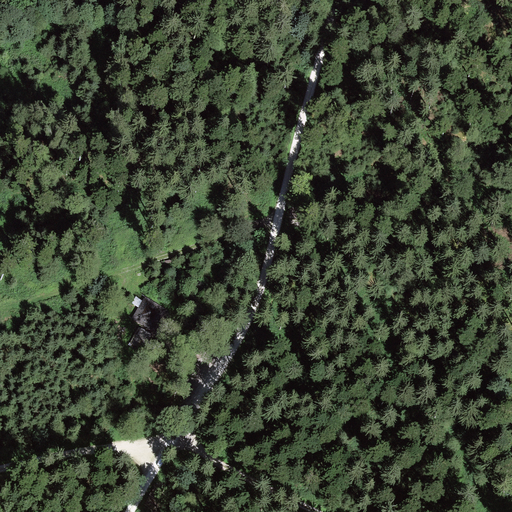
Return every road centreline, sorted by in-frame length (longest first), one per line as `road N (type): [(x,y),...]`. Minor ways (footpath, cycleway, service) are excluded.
road 1 (track): [(127,511),(160,452),(212,392),(252,310),(332,0)]
road 2 (track): [(0,471),(117,451),(160,452),(309,511)]
